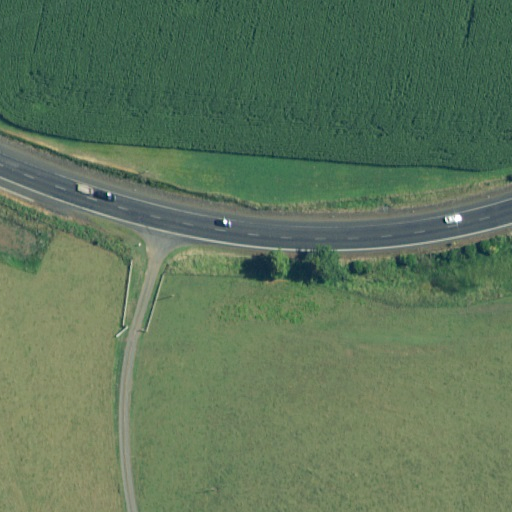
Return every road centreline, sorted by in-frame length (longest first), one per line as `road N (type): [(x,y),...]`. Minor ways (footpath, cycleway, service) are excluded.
road 1 (primary): [(0,153),(173,215),(283,230),(413,234),(511,214)]
road 2 (track): [(173,215),(123,335),(138,511)]
